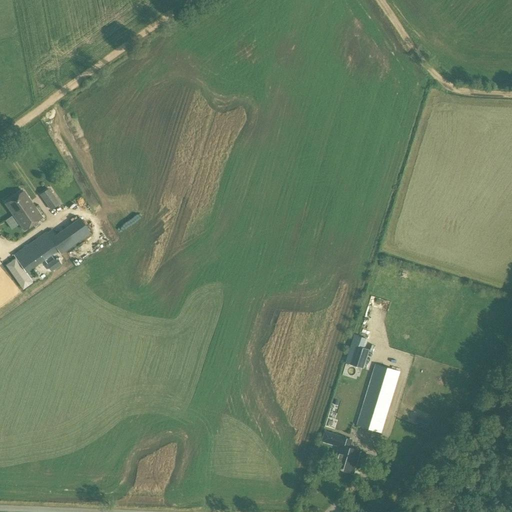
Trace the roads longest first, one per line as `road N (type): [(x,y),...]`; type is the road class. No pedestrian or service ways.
road 1 (track): [(5,132),(189,0)]
road 2 (track): [(378,0),(450,87),(511,94)]
road 3 (unclassified): [(120,511),(0,507)]
